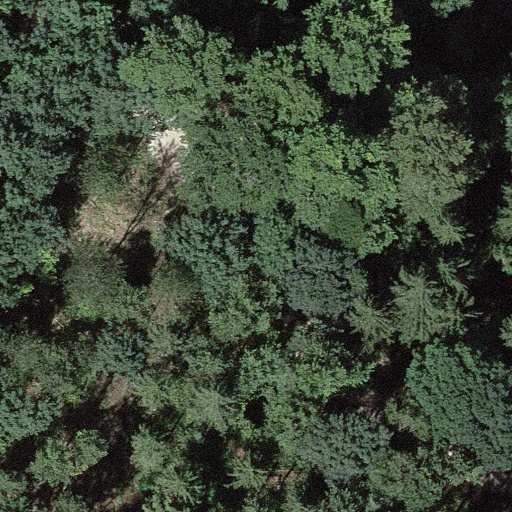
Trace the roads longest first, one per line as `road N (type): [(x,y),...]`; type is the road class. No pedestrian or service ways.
road 1 (track): [(511,464),(377,407),(269,294),(180,161),(94,0)]
road 2 (track): [(116,511),(180,161)]
